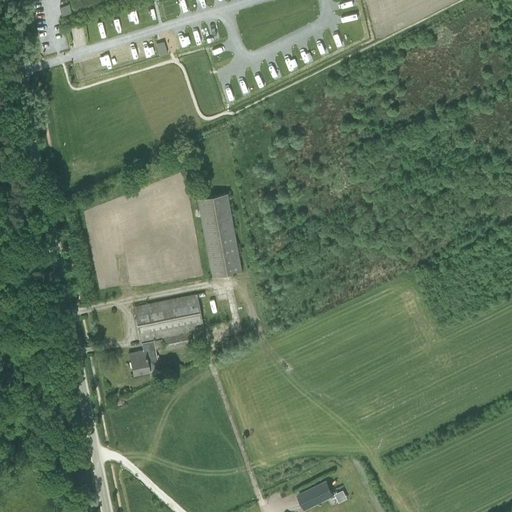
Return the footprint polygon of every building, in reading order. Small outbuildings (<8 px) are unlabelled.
[(177,0),(179,11),(187,10),(185,0),(177,0)] [(68,5),(62,6),(62,7),(64,14),(64,15),(70,13),(68,5)] [(137,11),(127,14),(130,25),(140,22),(137,11)] [(311,26),(319,24),(316,14),(309,15),(311,26)] [(285,22),(290,33),(299,29),(294,18),(285,22)] [(92,25),(95,36),(105,33),(102,22),(92,25)] [(156,43),(158,55),(168,52),(165,41),(156,43)] [(142,57),(152,56),(151,45),(141,46),(142,57)] [(118,52),(110,54),(114,67),(123,64),(118,52)] [(281,65),(270,71),(274,78),(285,73),(281,65)] [(230,86),(232,95),(244,91),(241,82),(230,86)] [(196,198),(210,276),(241,271),(227,193),(196,198)] [(128,273),(199,259),(196,242),(124,255),(128,273)] [(132,293),(208,279),(206,264),(129,278),(132,293)] [(203,328),(196,295),(134,307),(141,341),(162,337),(164,349),(191,344),(189,331),(203,328)] [(129,353),(133,374),(159,369),(153,341),(141,343),(142,349),(144,348),(144,350),(129,353)] [(304,509),(333,495),(326,481),(297,495),(304,509)] [(359,481),(347,487),(350,493),(362,488),(359,481)]
